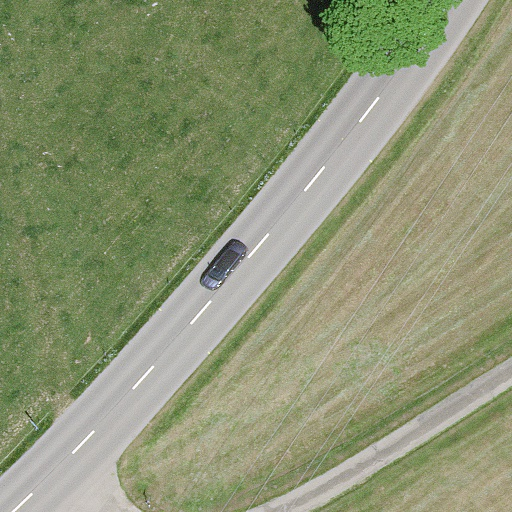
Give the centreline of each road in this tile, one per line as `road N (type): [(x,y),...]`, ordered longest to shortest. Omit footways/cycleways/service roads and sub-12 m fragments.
road 1 (secondary): [(60,473),(355,135),(448,0)]
road 2 (residential): [(281,511),(511,374)]
